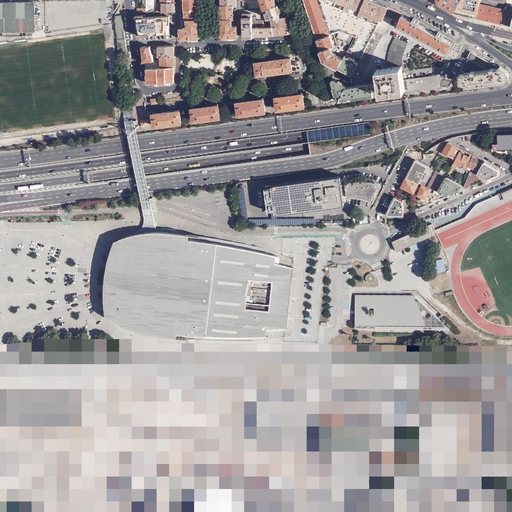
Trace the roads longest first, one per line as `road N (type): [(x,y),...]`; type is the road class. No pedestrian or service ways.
road 1 (motorway): [(0,187),(511,115)]
road 2 (motorway): [(511,107),(0,176)]
road 3 (primary): [(507,95),(0,161)]
road 4 (tertiary): [(511,353),(0,353)]
road 5 (unclassified): [(492,468),(274,466),(142,436),(103,437),(79,511)]
road 6 (primary): [(71,194),(317,163),(419,131)]
road 7 (residential): [(146,90),(151,108),(324,86)]
road 8 (residential): [(511,174),(378,233)]
